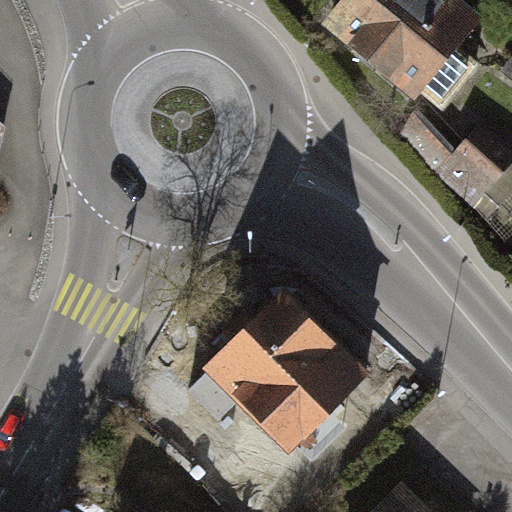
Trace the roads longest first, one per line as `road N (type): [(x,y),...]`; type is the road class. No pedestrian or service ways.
road 1 (primary): [(275,164),(369,215),(511,372)]
road 2 (secondary): [(146,212),(104,311),(0,490)]
road 3 (primary): [(275,164),(284,118),(266,65),(247,45),(201,25),(149,31)]
road 4 (primary): [(149,31),(108,62),(87,118),(103,176),(146,212)]
road 5 (primary): [(146,212),(175,220),(230,211),(275,164)]
